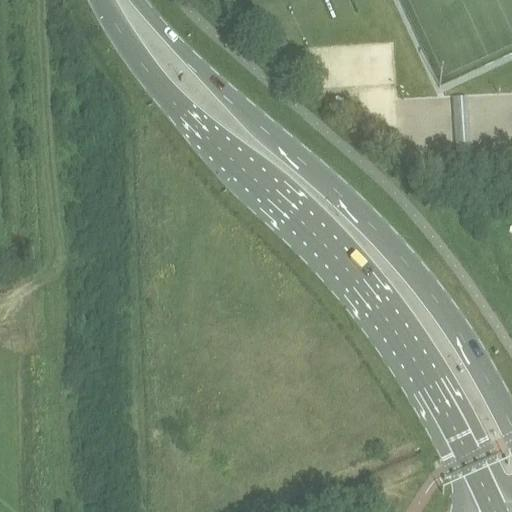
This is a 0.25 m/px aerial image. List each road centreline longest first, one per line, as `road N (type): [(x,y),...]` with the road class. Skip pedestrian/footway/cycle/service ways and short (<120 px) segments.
road 1 (secondary): [(102,0),(180,109),(370,297),(497,511)]
road 2 (secondary): [(511,427),(404,260),(138,0)]
road 3 (track): [(68,511),(46,0)]
